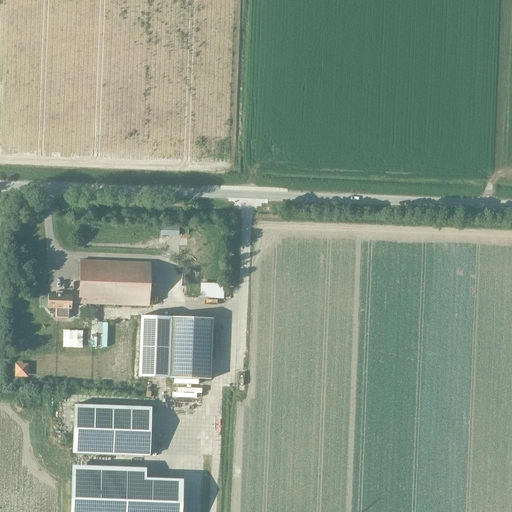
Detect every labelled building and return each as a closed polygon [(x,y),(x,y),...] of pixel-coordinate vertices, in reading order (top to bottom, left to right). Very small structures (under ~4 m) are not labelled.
[(73,304),(149,307),(151,264),(82,261),(79,295),(49,294),(49,309),(56,309),(56,317),(58,319),(69,319),(71,317),(71,310),(72,310),(73,304)] [(194,297),(217,297),(217,282),(195,282),(194,297)] [(130,307),(99,308),(100,318),(131,316),(130,307)] [(213,318),(141,316),(140,377),(211,379),(213,318)] [(26,375),(26,366),(17,365),(17,375),(26,375)] [(151,408),(74,405),(72,453),(150,456),(151,408)] [(145,470),(72,467),(70,511),(180,511),(182,482),(145,481),(145,470)]
